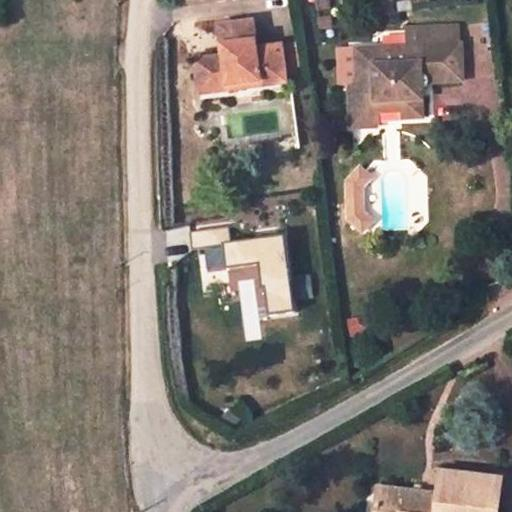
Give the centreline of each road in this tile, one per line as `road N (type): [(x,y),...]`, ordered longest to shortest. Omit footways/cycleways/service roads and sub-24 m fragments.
road 1 (residential): [(155,476),(142,401),(137,266),(140,0)]
road 2 (residential): [(155,476),(242,451),(344,403),(511,306)]
